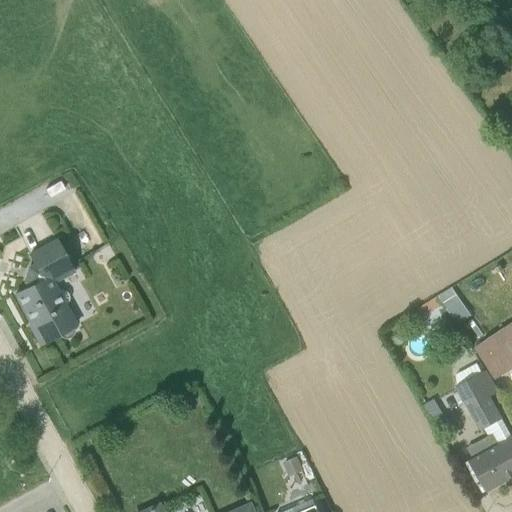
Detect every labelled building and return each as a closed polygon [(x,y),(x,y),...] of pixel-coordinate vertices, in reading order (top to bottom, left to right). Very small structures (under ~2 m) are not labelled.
[(27,255),(31,264),(26,267),(22,282),(25,289),(14,295),(30,324),(28,325),(39,345),(57,335),(60,339),(65,340),(69,339),(72,335),(73,331),(72,328),(77,326),(65,304),(68,299),(67,294),(64,291),(59,290),(57,290),(54,284),(74,273),(56,239),(27,255)] [(441,292),(459,322),(473,314),(455,283),(441,292)] [(511,323),(474,348),(494,379),(511,367),(511,323)] [(476,425),(480,431),(483,429),(488,436),(466,448),(472,459),(470,460),(486,491),(511,476),(511,438),(505,425),(489,397),(498,392),(486,370),(481,373),(476,364),(455,375),(457,379),(455,381),(457,386),(455,387),(476,425)] [(448,426),(434,400),(423,406),(437,432),(448,426)] [(307,483),(314,480),(304,455),(297,458),(296,456),(283,462),(289,476),(302,471),(307,483)] [(317,511),(312,499),(282,511),(317,511)] [(250,511),(246,503),(225,511),(162,511),(159,505),(143,511),(250,511)]
